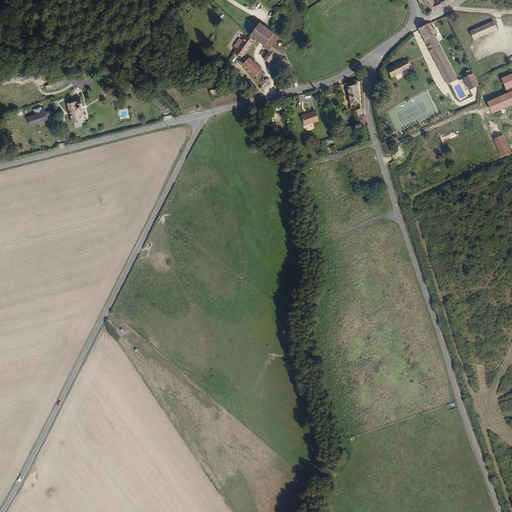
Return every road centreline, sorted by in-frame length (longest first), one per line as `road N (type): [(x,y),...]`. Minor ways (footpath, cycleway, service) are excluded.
road 1 (tertiary): [(500,511),(368,115),(378,52)]
road 2 (unclassified): [(204,115),(0,508)]
road 3 (unclassified): [(204,115),(0,167)]
road 4 (tertiary): [(378,52),(320,83),(204,115)]
